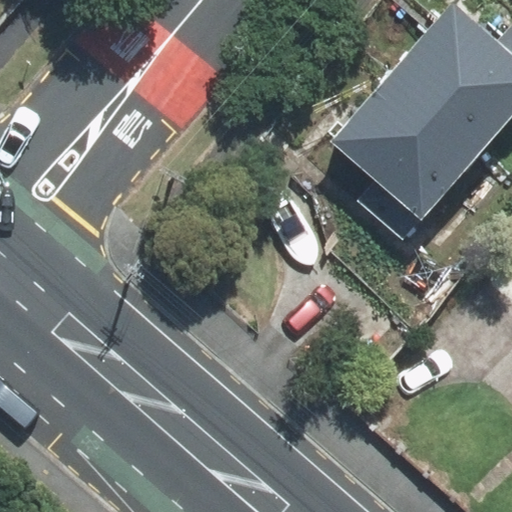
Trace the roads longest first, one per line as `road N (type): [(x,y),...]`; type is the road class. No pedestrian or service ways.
road 1 (primary): [(275,511),(0,269)]
road 2 (residential): [(206,0),(0,223)]
